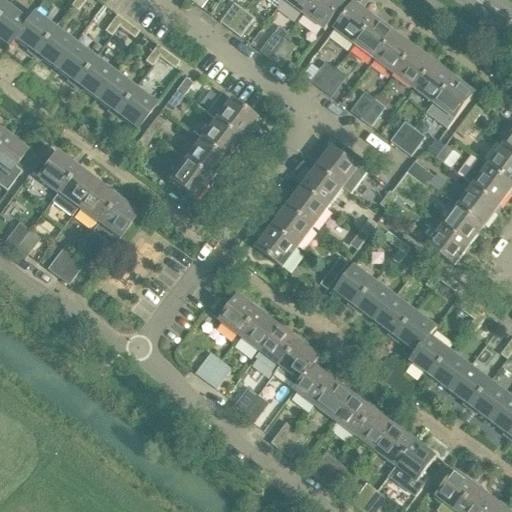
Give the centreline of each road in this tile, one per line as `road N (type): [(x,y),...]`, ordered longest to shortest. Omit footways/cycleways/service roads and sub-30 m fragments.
road 1 (residential): [(145,349),(311,117),(153,0)]
road 2 (residential): [(145,349),(263,464),(327,511)]
road 3 (residential): [(0,278),(34,307),(145,349)]
